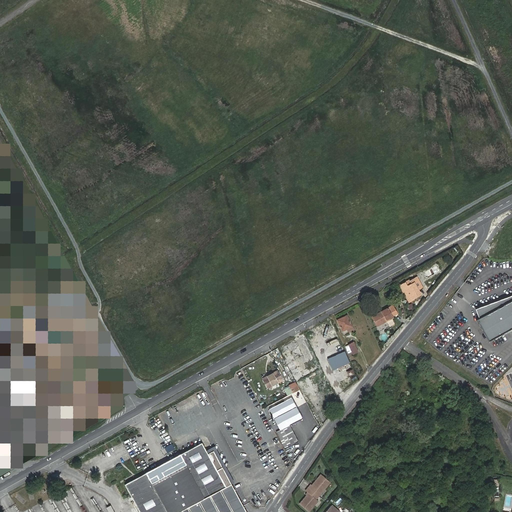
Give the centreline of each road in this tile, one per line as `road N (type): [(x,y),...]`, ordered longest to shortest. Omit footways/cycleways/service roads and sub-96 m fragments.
road 1 (primary): [(0,487),(480,218)]
road 2 (residential): [(480,218),(484,230),(471,253),(274,506)]
